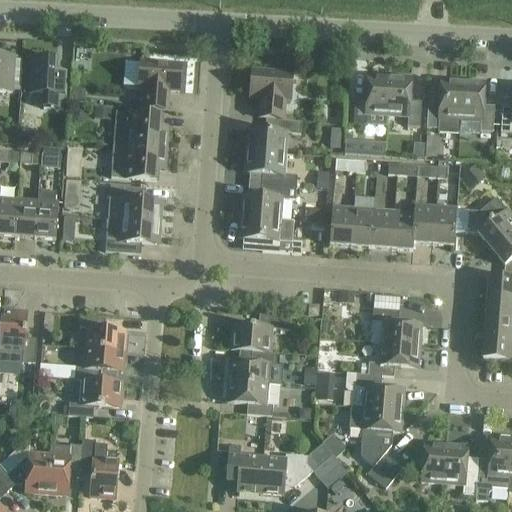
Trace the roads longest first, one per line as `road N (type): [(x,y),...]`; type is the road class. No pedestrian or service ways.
road 1 (residential): [(511,398),(468,387),(458,368),(460,306),(452,288),(207,265)]
road 2 (residential): [(220,21),(511,37)]
road 3 (residential): [(207,265),(220,21)]
road 4 (residential): [(148,511),(166,291)]
road 5 (residential): [(0,10),(220,21)]
road 6 (residential): [(0,277),(166,291)]
